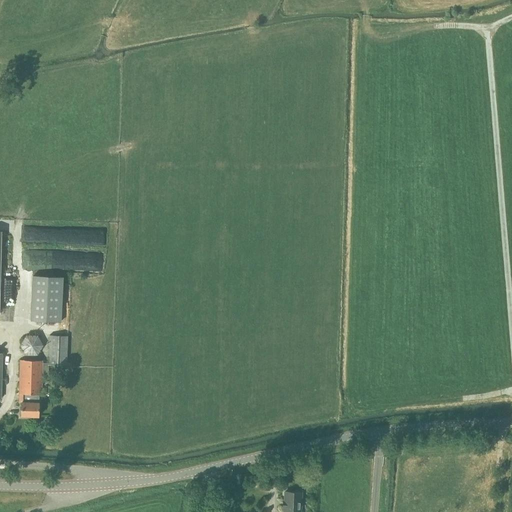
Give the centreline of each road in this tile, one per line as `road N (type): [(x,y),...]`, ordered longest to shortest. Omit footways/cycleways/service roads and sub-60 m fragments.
road 1 (tertiary): [(96,485),(164,478),(381,429),(511,422)]
road 2 (track): [(488,29),(511,319)]
road 3 (track): [(389,32),(488,29),(511,19)]
